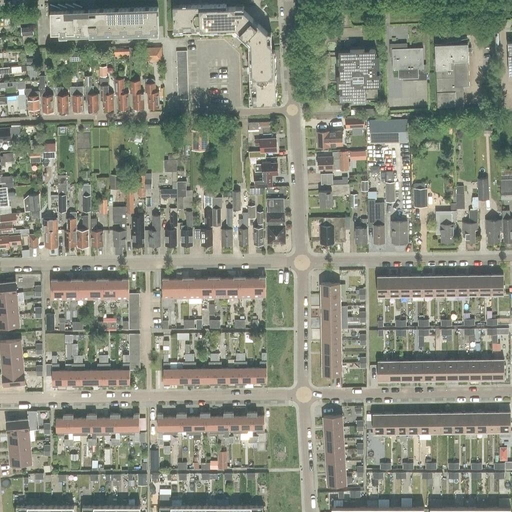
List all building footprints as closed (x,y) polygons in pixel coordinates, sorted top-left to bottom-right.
[(52,33),(159,29),(158,7),(82,9),(82,6),(83,7),(83,6),(73,3),(74,4),(74,6),(66,3),(66,4),(66,6),(58,3),(58,4),(59,4),(59,7),(51,3),(50,4),(51,4),(52,33)] [(268,32),(260,24),(248,13),(244,10),(244,6),(227,7),(227,4),(173,6),(174,29),(226,27),(226,30),(234,30),(241,37),(249,44),(249,51),(252,51),(254,103),(277,102),(275,49),(272,49),(272,32),(268,32)] [(22,34),(34,33),(34,26),(21,27),(22,34)] [(33,42),(32,34),(22,35),(23,43),(33,42)] [(92,45),(91,37),(76,37),(77,46),(92,45)] [(470,86),(469,60),(468,52),(472,51),(471,47),(468,48),(468,43),(460,44),(459,40),(445,44),(435,44),(438,102),(456,102),(456,111),(464,111),(463,86),(470,86)] [(427,80),(426,64),(424,64),(423,47),(401,48),(401,46),(392,46),(393,69),(398,69),(399,78),(418,78),(418,80),(427,80)] [(376,55),(376,49),(376,48),(375,47),(374,47),(373,47),(372,47),(371,48),(370,49),(370,50),(365,50),(365,47),(350,47),(351,50),(339,51),(339,57),(338,57),(337,57),(337,58),(336,59),(336,60),(336,61),(337,62),(337,63),(338,64),(339,64),(340,75),(337,75),(337,88),(340,88),(340,93),(337,93),(338,100),(338,101),(338,102),(339,102),(340,103),(342,103),(343,103),(344,102),(345,101),(345,100),(352,100),(352,103),(366,102),(366,99),(378,99),(378,102),(379,102),(380,101),(381,100),(381,99),(381,98),(380,97),(379,96),(378,96),(378,87),(380,87),(380,73),(377,73),(377,69),(380,69),(379,55),(376,55)] [(154,48),(146,48),(146,60),(154,60),(161,60),(160,48),(154,48)] [(67,60),(67,51),(56,52),(57,60),(67,60)] [(70,52),(70,60),(80,60),(80,51),(70,52)] [(38,79),(37,65),(22,66),(22,71),(30,70),(30,80),(38,79)] [(10,66),(4,67),(0,67),(0,79),(1,79),(0,74),(10,73),(10,66)] [(46,96),(45,87),(45,75),(40,75),(40,87),(41,96),(43,96),(44,111),(53,111),(53,102),(54,102),(54,95),(46,96)] [(85,76),(86,86),(86,100),(89,100),(89,110),(99,109),(98,100),(99,100),(99,94),(94,94),(93,86),(92,86),(92,76),(85,76)] [(114,93),(109,93),(109,78),(100,78),(101,94),(104,94),(104,109),(114,109),(113,100),(114,100),(114,93)] [(129,93),(125,93),(125,78),(115,78),(116,85),(116,93),(119,93),(119,109),(129,108),(129,99),(129,93)] [(159,92),(156,92),(156,81),(155,79),(153,78),(146,78),(146,84),(146,92),(149,92),(149,108),(159,107),(159,98),(160,98),(159,92)] [(144,92),(141,92),(141,80),(131,81),(131,84),(131,93),(134,93),(134,108),(144,108),(144,99),(145,99),(144,92)] [(84,101),(84,94),(83,86),(70,87),(71,95),(73,95),(74,110),(84,110),(83,101),(84,101)] [(69,95),(63,95),(63,87),(60,87),(55,87),(56,95),(58,95),(59,111),(69,110),(68,101),(69,101),(69,95)] [(40,111),(39,95),(39,90),(32,91),(32,88),(31,88),(26,88),(26,96),(29,96),(30,112),(40,111)] [(27,107),(26,95),(19,95),(19,108),(27,107)] [(364,127),(364,117),(346,117),(346,128),(364,127)] [(407,119),(369,120),(370,143),(407,142),(407,119)] [(20,126),(10,127),(12,140),(17,139),(17,134),(21,133),(20,126)] [(0,140),(12,140),(10,127),(0,128),(0,146),(0,147),(0,145),(0,140)] [(143,132),(132,130),(130,138),(142,141),(143,132)] [(192,130),(192,150),(209,150),(209,130),(192,130)] [(329,131),(317,131),(318,147),(343,146),(342,131),(329,131)] [(276,138),(260,139),(255,139),(255,146),(258,146),(258,151),(252,151),(252,158),(266,157),(266,152),(277,151),(276,138)] [(55,143),(41,143),(42,157),(56,157),(55,143)] [(41,161),(40,148),(30,149),(31,162),(41,161)] [(366,150),(350,151),(351,159),(367,158),(366,150)] [(333,159),(333,156),(318,157),(319,169),(326,169),(326,170),(334,170),(334,169),(341,169),(349,169),(348,151),(339,151),(339,158),(333,159)] [(1,156),(0,156),(0,173),(3,173),(1,162),(13,161),(13,153),(4,154),(4,156),(1,156)] [(177,172),(177,160),(165,160),(165,171),(177,172)] [(278,175),(278,163),(270,163),(270,162),(262,162),(262,164),(255,164),(256,172),(263,171),(263,175),(260,176),(260,174),(254,174),(255,187),(273,186),(272,175),(278,175)] [(395,202),(395,182),(393,182),(393,171),(387,171),(387,182),(386,182),(386,202),(395,202)] [(121,188),(121,175),(111,175),(111,189),(121,188)] [(13,176),(2,177),(2,186),(14,185),(13,176)] [(489,199),(489,177),(478,177),(478,196),(478,199),(489,199)] [(511,199),(511,178),(501,179),(501,200),(511,199)] [(91,211),(91,181),(84,181),(84,186),(83,186),(83,211),(91,211)] [(192,207),(193,190),(186,190),(186,181),(177,181),(177,189),(178,189),(177,208),(184,208),(184,207),(192,207)] [(343,194),(343,193),(350,193),(349,183),(331,184),(331,190),(320,191),(321,206),(333,205),(332,195),(343,194)] [(428,206),(427,188),(425,188),(425,183),(417,183),(417,188),(414,188),(414,207),(428,206)] [(0,188),(0,206),(9,205),(9,199),(14,198),(16,196),(16,193),(13,192),(8,192),(8,187),(0,188)] [(177,194),(177,189),(173,189),(162,189),(162,197),(170,197),(170,194),(177,194)] [(376,213),(375,199),(377,199),(377,191),(368,191),(368,213),(376,213)] [(29,199),(25,200),(26,212),(31,212),(40,211),(41,211),(39,194),(29,195),(29,199)] [(67,211),(66,194),(58,195),(59,211),(67,211)] [(464,194),(463,194),(457,194),(456,194),(456,203),(457,203),(457,209),(464,209),(464,194)] [(285,241),(284,212),(284,198),(267,198),(267,235),(268,235),(268,243),(270,243),(271,244),(274,244),(276,243),(283,243),(285,241)] [(213,245),(212,208),(212,199),(204,199),(205,225),(207,225),(207,229),(201,229),(202,245),(213,245)] [(457,209),(457,203),(456,203),(451,203),(451,211),(438,213),(439,224),(440,224),(440,230),(441,230),(441,242),(454,241),(454,232),(456,232),(456,218),(456,211),(457,211),(457,209)] [(126,230),(126,220),(126,206),(113,206),(114,223),(120,223),(120,230),(114,230),(114,246),(126,246),(126,239),(127,239),(127,230),(126,230)] [(177,245),(177,226),(177,208),(170,208),(171,226),(171,230),(165,230),(166,245),(177,245)] [(221,208),(213,208),(213,225),(222,225),(221,208)] [(233,244),(233,217),(232,208),(227,209),(227,217),(227,229),(221,229),(222,244),(233,244)] [(478,230),(478,222),(478,210),(473,210),(469,210),(469,222),(463,222),(463,237),(466,237),(466,241),(475,241),(475,230),(478,230)] [(511,217),(510,218),(509,210),(502,211),(503,226),(504,241),(511,240),(511,217)] [(193,245),(193,217),(193,211),(187,211),(187,225),(182,225),(182,229),(182,245),(193,245)] [(263,244),(263,217),(263,211),(258,212),(258,217),(257,217),(257,228),(254,228),(254,244),(263,244)] [(67,247),(71,247),(72,246),(76,245),(76,237),(77,237),(77,218),(76,212),(71,212),(71,217),(67,218),(67,229),(65,229),(65,246),(67,246),(67,247)] [(248,244),(248,218),(248,212),(243,212),(243,219),(239,219),(239,244),(248,244)] [(0,232),(6,232),(9,232),(10,235),(16,235),(24,234),(30,234),(29,229),(16,230),(16,228),(14,228),(14,224),(17,224),(16,213),(0,214),(1,221),(0,220),(0,232)] [(161,245),(161,230),(161,215),(153,215),(153,230),(149,230),(150,245),(161,245)] [(83,229),(78,230),(78,238),(78,246),(88,246),(88,238),(88,218),(88,216),(83,216),(83,219),(83,229)] [(58,222),(58,217),(42,217),(43,232),(46,232),(46,238),(46,247),(58,247),(58,238),(58,230),(58,222)] [(346,241),(346,229),(351,229),(351,217),(324,217),(324,226),(321,226),(321,241),(322,243),(334,243),(334,241),(346,241)] [(374,242),(385,242),(385,224),(383,225),(383,218),(379,218),(379,225),(374,225),(374,242)] [(103,240),(103,230),(97,230),(97,219),(91,219),(92,237),(92,245),(97,245),(97,246),(101,246),(102,245),(103,245),(103,240)] [(144,219),(139,219),(132,219),(132,229),(131,229),(131,239),(133,239),(133,246),(144,246),(144,219)] [(356,243),(367,243),(367,219),(361,219),(362,227),(355,227),(356,243)] [(500,229),(502,229),(502,220),(486,220),(486,232),(488,232),(488,241),(500,241),(500,229)] [(392,242),(408,242),(407,221),(391,221),(392,242)] [(0,246),(3,247),(3,248),(10,247),(10,245),(25,244),(24,234),(16,235),(10,235),(9,235),(0,235),(0,246)] [(29,246),(39,246),(39,234),(29,234),(29,246)] [(352,275),(352,284),(367,284),(368,276),(352,275)] [(447,294),(446,275),(435,276),(435,294),(447,294)] [(458,294),(458,275),(446,275),(447,294),(458,294)] [(470,294),(469,275),(458,275),(458,294),(470,294)] [(481,294),(481,275),(469,275),(470,294),(481,294)] [(493,294),(492,275),(481,275),(481,294),(493,294)] [(504,293),(504,275),(492,275),(493,294),(504,293)] [(389,295),(389,276),(377,276),(378,295),(389,295)] [(401,295),(400,276),(389,276),(389,295),(401,295)] [(412,295),(412,276),(400,276),(401,295),(412,295)] [(424,294),(423,276),(412,276),(412,295),(424,294)] [(435,294),(435,276),(423,276),(424,294),(435,294)] [(266,296),(266,277),(252,278),(253,296),(266,296)] [(202,297),(201,278),(189,279),(189,297),(202,297)] [(214,297),(214,278),(201,278),(202,297),(214,297)] [(227,296),(227,278),(214,278),(214,297),(227,296)] [(240,296),(240,278),(227,278),(227,296),(240,296)] [(253,296),(252,278),(240,278),(240,296),(253,296)] [(116,298),(116,279),(103,280),(103,298),(116,298)] [(129,298),(129,293),(129,279),(116,279),(116,298),(129,298)] [(176,297),(176,279),(163,279),(163,297),(176,297)] [(189,297),(189,279),(176,279),(176,297),(189,297)] [(65,299),(65,280),(52,280),(52,299),(65,299)] [(78,298),(78,280),(65,280),(65,299),(78,298)] [(91,298),(90,280),(78,280),(78,298),(91,298)] [(103,298),(103,280),(90,280),(91,298),(103,298)] [(0,282),(0,293),(17,292),(16,281),(0,282)] [(340,294),(340,282),(322,283),(322,294),(340,294)] [(0,304),(18,303),(17,292),(0,293),(0,304)] [(341,305),(340,294),(322,294),(322,306),(341,305)] [(0,316),(19,314),(18,303),(0,304),(0,316)] [(341,317),(341,305),(322,306),(322,317),(341,317)] [(54,313),(46,313),(46,322),(46,330),(54,330),(54,322),(54,313)] [(0,327),(20,325),(19,314),(0,316),(0,327)] [(341,329),(341,317),(322,317),(322,329),(341,329)] [(116,318),(104,318),(104,321),(104,329),(104,330),(117,330),(116,318)] [(341,340),(341,329),(322,329),(323,340),(341,340)] [(22,350),(21,339),(0,341),(2,352),(22,350)] [(341,352),(341,340),(323,340),(323,352),(341,352)] [(169,341),(164,341),(164,362),(164,383),(177,382),(177,368),(171,368),(171,362),(169,362),(168,354),(170,354),(169,341)] [(23,361),(22,350),(2,352),(3,363),(23,361)] [(342,363),(341,352),(323,352),(323,363),(342,363)] [(216,382),(215,353),(211,353),(211,362),(209,362),(209,368),(203,368),(203,382),(216,382)] [(228,382),(228,367),(222,367),(222,361),(220,361),(220,353),(215,353),(216,382),(228,382)] [(241,382),(241,353),(236,353),(237,361),(235,361),(235,367),(228,367),(228,382),(241,382)] [(254,381),(254,367),(247,367),(247,361),(245,361),(245,353),(241,353),(241,382),(254,381)] [(260,367),(254,367),(254,381),(267,381),(267,361),(267,353),(262,353),(262,361),(260,361),(260,367)] [(130,365),(130,359),(130,354),(125,354),(126,363),(123,363),(124,369),(117,369),(117,383),(130,383),(130,370),(130,365)] [(190,382),(190,354),(186,354),(186,362),(183,362),(184,368),(177,368),(177,382),(190,382)] [(203,382),(203,368),(196,368),(196,362),(194,362),(194,354),(190,354),(190,382),(203,382)] [(66,384),(66,370),(60,370),(59,364),(57,364),(57,355),(53,356),(53,364),(53,384),(66,384)] [(79,384),(79,355),(78,355),(74,355),(74,363),(72,363),(72,369),(66,370),(66,384),(79,384)] [(92,384),(92,369),(85,369),(85,363),(83,363),(83,355),(79,355),(79,384),(92,384)] [(104,355),(103,355),(100,355),(100,363),(98,363),(98,369),(92,369),(92,384),(105,384),(104,355)] [(117,383),(117,369),(111,369),(111,363),(109,363),(108,355),(104,355),(105,384),(117,383)] [(482,378),(481,359),(470,360),(470,378),(482,378)] [(493,378),(493,359),(481,359),(482,378),(493,378)] [(505,378),(504,359),(493,359),(493,378),(505,378)] [(413,379),(413,360),(401,361),(401,379),(413,379)] [(424,379),(424,360),(413,360),(413,379),(424,379)] [(436,379),(436,360),(424,360),(424,379),(436,379)] [(447,379),(447,360),(436,360),(436,379),(447,379)] [(459,378),(458,360),(447,360),(447,379),(459,378)] [(470,378),(470,360),(458,360),(459,378),(470,378)] [(24,372),(23,361),(3,363),(4,374),(24,372)] [(390,379),(390,361),(378,361),(378,380),(390,379)] [(401,379),(401,361),(390,361),(390,379),(401,379)] [(342,375),(342,363),(323,363),(323,375),(342,375)] [(25,383),(24,372),(4,374),(5,385),(25,383)] [(194,434),(194,416),(187,416),(187,412),(182,413),(182,431),(186,431),(186,434),(194,434)] [(206,431),(206,412),(201,412),(201,416),(194,416),(194,434),(202,434),(201,431),(206,431)] [(217,433),(217,416),(210,416),(210,412),(206,412),(206,431),(210,431),(210,433),(217,433)] [(229,436),(229,431),(229,412),(224,412),(224,416),(217,416),(217,433),(225,433),(225,443),(229,443),(229,442),(229,436)] [(241,433),(241,415),(234,415),(234,412),(229,412),(229,431),(233,431),(233,433),(241,433)] [(253,430),(252,412),(248,412),(248,415),(241,415),(241,433),(249,433),(248,430),(253,430)] [(265,428),(265,415),(257,415),(257,412),(252,412),(253,430),(257,430),(257,433),(265,433),(265,428)] [(465,431),(465,412),(453,413),(454,431),(465,431)] [(477,431),(476,412),(465,412),(465,431),(477,431)] [(488,431),(488,412),(476,412),(477,431),(488,431)] [(500,431),(499,412),(488,412),(488,431),(500,431)] [(511,430),(511,412),(499,412),(500,431),(511,430)] [(111,417),(104,417),(104,435),(112,435),(112,432),(116,432),(116,413),(111,413),(111,417)] [(121,413),(116,413),(116,432),(116,436),(116,444),(120,444),(120,435),(128,435),(127,417),(121,417),(121,413)] [(140,432),(140,413),(134,413),(134,417),(127,417),(128,435),(135,435),(135,438),(139,438),(139,432),(140,432)] [(171,434),(170,416),(163,416),(163,413),(158,413),(158,432),(158,437),(159,437),(159,444),(163,443),(163,437),(163,434),(171,434)] [(182,431),(182,413),(177,413),(177,416),(170,416),(171,434),(178,434),(178,431),(182,431)] [(396,432),(396,413),(385,414),(385,432),(396,432)] [(408,432),(408,413),(396,413),(396,432),(408,432)] [(419,432),(419,413),(408,413),(408,432),(419,432)] [(431,432),(431,413),(419,413),(419,432),(431,432)] [(442,431),(442,413),(431,413),(431,432),(442,431)] [(454,431),(453,413),(442,413),(442,431),(454,431)] [(69,433),(69,414),(64,414),(64,418),(57,418),(57,431),(57,436),(65,435),(65,433),(69,433)] [(74,414),(69,414),(69,433),(69,437),(69,445),(73,445),(73,435),(81,435),(80,418),(74,418),(74,414)] [(87,417),(80,418),(81,435),(88,435),(88,433),(92,433),(92,414),(87,414),(87,417)] [(97,414),(92,414),(92,433),(93,436),(93,445),(97,445),(97,435),(104,435),(104,417),(97,417),(97,414)] [(385,432),(385,414),(373,414),(373,432),(385,432)] [(343,415),(324,416),(325,427),(343,426),(343,415)] [(28,419),(7,421),(8,432),(29,430),(28,419)] [(344,438),(343,426),(325,427),(325,439),(344,438)] [(30,441),(29,430),(8,432),(9,443),(30,441)] [(345,449),(344,438),(325,439),(326,450),(345,449)] [(31,452),(30,441),(9,443),(10,453),(31,452)] [(345,461),(345,449),(326,450),(327,462),(345,461)] [(219,468),(227,468),(227,459),(227,450),(222,450),(219,450),(219,459),(219,468)] [(32,463),(31,452),(10,453),(11,464),(32,463)] [(346,472),(345,461),(327,462),(327,473),(346,472)] [(347,484),(346,472),(327,473),(328,485),(347,484)] [(138,474),(138,486),(148,486),(148,474),(138,474)]
